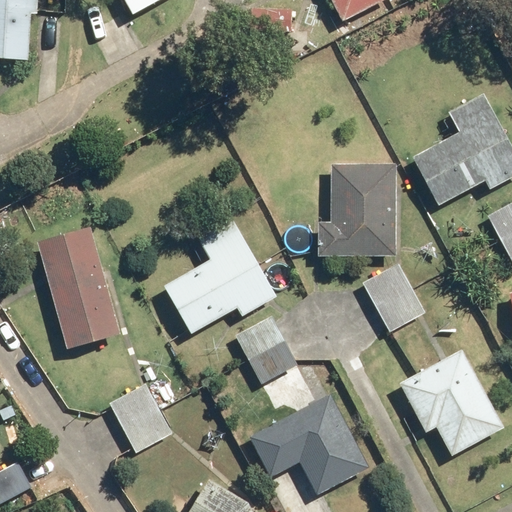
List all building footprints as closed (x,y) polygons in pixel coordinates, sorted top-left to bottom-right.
[(0,0),(0,56),(32,58),(34,13),(40,13),(40,0),(0,0)] [(129,0),(137,13),(160,0),(129,0)] [(383,0),(335,0),(345,19),(383,0)] [(442,204),(486,180),(490,187),(511,175),(511,144),(497,117),(486,96),(451,114),(463,135),(418,159),(442,204)] [(338,256),(399,255),(397,165),(336,166),(338,256)] [(511,207),(491,218),(511,258),(511,207)] [(41,242),(71,348),(122,334),(92,228),(41,242)] [(170,287),(194,332),(273,290),(249,245),(170,287)] [(368,284),(392,329),(426,311),(402,266),(368,284)] [(275,319),(238,337),(272,407),(309,389),(275,319)] [(504,426),(465,353),(417,378),(456,451),(504,426)] [(112,405),(135,450),(172,431),(149,387),(112,405)] [(257,431),(276,473),(303,461),(318,491),(370,465),(333,394),(291,416),(257,431)] [(20,459),(0,469),(0,506),(35,488),(20,459)] [(254,511),(249,502),(211,479),(189,511),(254,511)]
